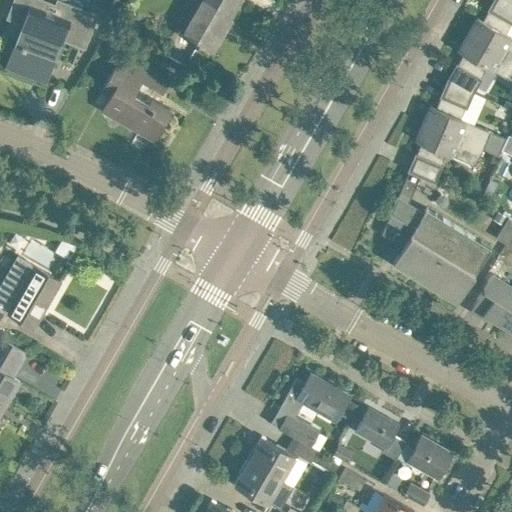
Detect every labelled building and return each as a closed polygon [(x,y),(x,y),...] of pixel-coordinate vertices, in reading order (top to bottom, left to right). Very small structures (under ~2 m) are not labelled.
[(64,31),(87,40),(96,16),(66,5),(64,10),(38,0),(14,0),(10,11),(35,20),(26,44),(17,41),(9,63),(34,72),(33,75),(46,79),(64,31)] [(103,0),(101,8),(116,13),(121,0),(103,0)] [(197,0),(178,33),(197,44),(198,42),(211,49),(239,0),(197,0)] [(511,36),(505,33),(511,21),(511,3),(506,0),(493,0),(480,24),(475,20),(468,33),(511,58),(511,36)] [(511,58),(468,33),(460,45),(466,48),(448,79),(472,91),(486,66),(511,80),(511,58)] [(111,91),(101,109),(154,139),(172,109),(151,97),(148,102),(133,94),(141,80),(163,93),(170,80),(123,52),(103,86),(111,91)] [(485,97),(472,91),(448,79),(434,111),(428,109),(423,122),(482,147),(490,130),(474,123),(485,97)] [(482,147),(423,122),(417,135),(423,137),(409,168),(421,173),(434,179),(445,152),(475,165),(482,147)] [(511,135),(508,134),(501,149),(511,154),(511,135)] [(494,136),(489,149),(497,152),(502,140),(494,136)] [(409,168),(405,179),(416,184),(421,173),(409,168)] [(490,177),(481,194),(490,198),(498,181),(490,177)] [(490,246),(426,207),(424,211),(408,201),(416,184),(405,179),(381,233),(396,241),(396,240),(403,244),(393,261),(457,300),(490,246)] [(511,218),(508,216),(496,236),(506,243),(511,232),(511,218)] [(59,280),(35,265),(30,262),(30,263),(18,256),(0,286),(0,313),(3,309),(33,326),(59,280)] [(499,321),(511,299),(511,284),(492,273),(470,308),(483,316),(485,312),(499,321)] [(511,299),(499,321),(506,326),(511,328),(511,330),(510,333),(511,333),(511,299)] [(0,402),(5,405),(20,380),(12,376),(26,351),(0,336),(0,402)] [(310,372),(305,382),(296,377),(278,409),(287,414),(279,427),(297,437),(311,444),(318,431),(294,418),(303,401),(335,419),(349,394),(310,372)] [(368,405),(358,422),(354,430),(384,447),(382,450),(395,458),(405,440),(392,433),(398,422),(368,405)] [(295,456),(278,445),(261,435),(248,459),(281,478),(295,456)] [(421,435),(407,459),(438,476),(452,452),(421,435)] [(337,463),(317,451),(299,441),(293,451),(311,462),(331,474),(337,463)] [(338,443),(333,453),(346,459),(351,450),(338,443)] [(281,478),(248,459),(234,482),(276,508),(291,484),(281,478)] [(344,466),(338,477),(359,488),(365,478),(344,466)] [(429,492),(412,482),(410,481),(403,492),(423,503),(429,492)] [(414,510),(397,500),(384,492),(371,511),(368,511),(359,506),(355,511),(411,511),(412,511),(413,511),(414,510)] [(341,508),(346,511),(355,511),(359,506),(347,498),(341,508)] [(233,511),(229,509),(211,499),(203,511),(233,511)]
